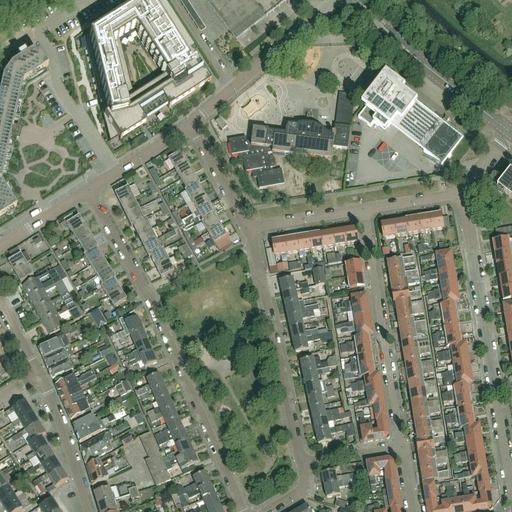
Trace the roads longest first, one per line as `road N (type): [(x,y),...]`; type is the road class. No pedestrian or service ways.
road 1 (residential): [(243,511),(151,301),(88,190)]
road 2 (residential): [(511,493),(462,193)]
road 3 (residential): [(400,448),(363,209)]
road 4 (residential): [(301,463),(246,228)]
road 5 (residential): [(191,124),(334,0)]
road 6 (residential): [(87,511),(38,374)]
road 7 (residential): [(88,190),(191,124)]
